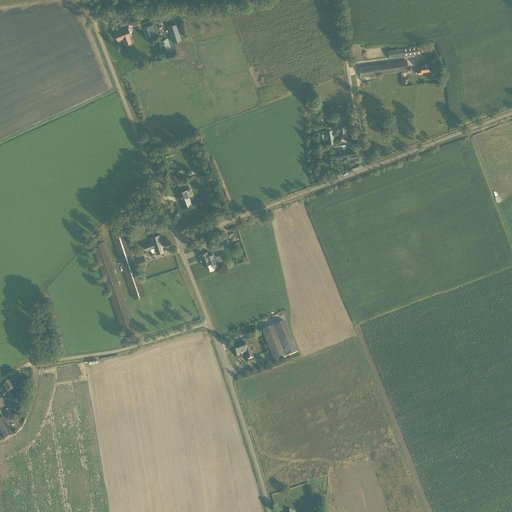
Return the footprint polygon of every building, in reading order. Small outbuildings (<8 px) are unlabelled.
[(129,27),(139,24),(136,18),(127,21),(129,27)] [(176,24),(168,26),(173,43),(181,40),(176,24)] [(153,25),(146,27),(150,37),(156,35),(153,25)] [(159,28),(167,52),(173,50),(165,26),(159,28)] [(131,36),(128,28),(115,33),(118,40),(124,38),(125,41),(124,42),(125,45),(132,43),(129,36),(131,36)] [(425,53),(423,45),(387,50),(388,58),(425,53)] [(408,70),(407,60),(359,67),(360,77),(408,70)] [(432,63),(428,63),(420,65),(421,69),(417,70),(418,74),(422,73),(422,72),(433,70),(432,63)] [(344,123),(338,124),(340,137),(346,136),(344,123)] [(332,130),(326,131),(328,145),(334,144),(332,130)] [(334,146),(335,151),(336,159),(348,157),(347,153),(344,154),(343,149),(342,150),(342,144),(334,146)] [(347,153),(348,157),(356,156),(355,147),(343,149),(344,154),(347,153)] [(199,158),(193,160),(196,166),(201,164),(199,158)] [(198,173),(200,180),(207,178),(205,171),(198,173)] [(186,190),(182,191),(178,193),(180,200),(181,200),(184,207),(191,204),(186,190)] [(206,197),(204,197),(195,200),(198,207),(208,203),(206,197)] [(131,222),(130,221),(136,217),(134,212),(116,221),(119,226),(123,225),(124,226),(127,225),(127,224),(131,222)] [(135,266),(134,262),(124,231),(112,235),(133,299),(145,295),(135,266)] [(151,237),(153,242),(153,243),(144,246),(145,249),(154,246),(156,253),(163,251),(161,246),(162,245),(159,235),(151,237)] [(212,242),(213,244),(209,245),(212,251),(224,246),(221,238),(212,242)] [(104,241),(92,245),(123,333),(135,329),(104,241)] [(203,266),(211,263),(207,252),(199,255),(203,266)] [(137,261),(139,265),(147,263),(145,257),(137,259),(137,261)] [(285,322),(261,331),(273,362),(297,352),(285,322)] [(247,350),(245,345),(234,348),(237,356),(244,353),(247,360),(254,358),(250,349),(247,350)] [(8,392),(8,393),(14,389),(10,382),(4,386),(5,388),(0,390),(0,407),(5,405),(1,397),(8,392)] [(7,419),(13,416),(9,408),(3,412),(7,419)] [(0,429),(5,439),(13,435),(4,417),(0,418),(0,429)]
